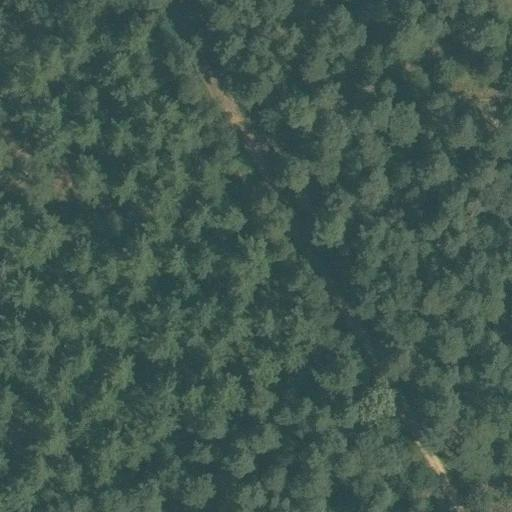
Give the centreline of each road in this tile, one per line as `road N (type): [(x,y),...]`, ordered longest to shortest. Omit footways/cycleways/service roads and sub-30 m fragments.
road 1 (track): [(256,166),(454,511)]
road 2 (track): [(511,22),(256,166)]
road 3 (track): [(161,0),(256,166)]
road 4 (track): [(0,90),(151,0)]
